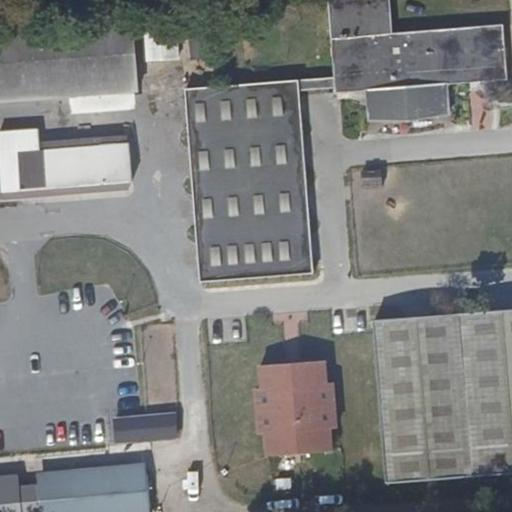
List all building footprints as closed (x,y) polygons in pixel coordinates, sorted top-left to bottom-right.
[(322,0),(328,74),(329,89),(329,95),(360,92),(363,123),(454,116),(452,85),(511,81),(506,18),(392,28),(390,0),(322,0)] [(170,5),(136,7),(141,80),(175,77),(170,5)] [(126,9),(0,18),(0,103),(133,94),(126,9)] [(328,74),(295,77),(297,92),(329,89),(328,74)] [(297,92),(295,77),(294,77),(176,87),(192,286),(311,275),(297,92)] [(122,142),(5,150),(9,193),(125,184),(122,142)] [(0,193),(9,193),(5,150),(0,150),(0,193)] [(511,482),(511,311),(460,316),(474,486),(511,482)] [(384,493),(474,486),(460,316),(370,323),(384,493)] [(253,390),(246,391),(251,443),(258,443),(259,466),(331,459),(329,437),(335,437),(331,385),(325,384),(323,362),(251,368),(253,390)] [(114,442),(177,441),(177,415),(114,415),(114,442)] [(23,489),(23,491),(24,511),(143,511),(141,478),(23,489)] [(5,491),(0,491),(0,511),(24,511),(23,491),(6,492),(5,491)]
